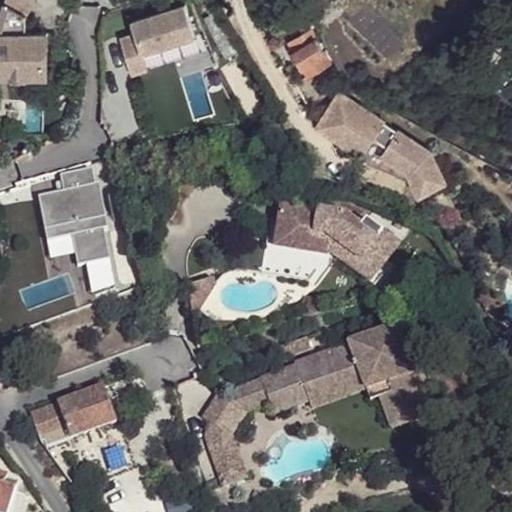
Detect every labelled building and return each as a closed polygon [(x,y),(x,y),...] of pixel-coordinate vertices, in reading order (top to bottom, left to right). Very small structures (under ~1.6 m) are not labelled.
[(5,0),(3,6),(26,16),(32,0),(5,0)] [(224,56),(236,48),(214,11),(207,0),(201,0),(199,1),(208,16),(202,18),(224,56)] [(3,6),(0,13),(0,33),(21,34),(26,16),(3,6)] [(136,36),(120,41),(131,77),(148,72),(142,55),(195,39),(185,8),(132,23),(136,36)] [(0,33),(0,75),(45,76),(45,34),(21,34),(0,33)] [(308,33),(289,46),(308,80),(328,68),(308,33)] [(335,96),(314,129),(359,158),(370,142),(384,150),(379,158),(405,175),(409,181),(418,198),(443,184),(426,153),(393,133),(390,137),(378,129),(380,125),(335,96)] [(380,125),(378,129),(390,137),(393,133),(380,125)] [(384,150),(370,142),(359,158),(360,165),(405,183),(409,181),(405,175),(379,158),(384,150)] [(61,196),(36,198),(41,244),(67,241),(70,271),(101,268),(97,226),(86,227),(80,177),(59,179),(61,196)] [(280,213),(275,246),(309,253),(307,263),(326,267),(337,255),(378,283),(400,251),(366,228),(360,235),(344,224),(280,213)] [(275,246),(273,258),(307,263),(309,253),(275,246)] [(337,255),(326,267),(371,293),(378,283),(337,255)] [(411,377),(395,329),(348,347),(348,349),(294,368),(298,379),(283,384),(280,376),(260,383),(268,406),(272,418),(308,405),(307,401),(360,382),(364,394),(374,390),(379,402),(387,424),(421,412),(409,377),(411,377)] [(360,382),(307,401),(308,405),(311,413),(364,394),(360,382)] [(268,406),(260,383),(224,400),(245,415),(268,406)] [(374,390),(364,394),(368,405),(379,402),(374,390)] [(105,392),(31,416),(39,440),(66,430),(68,436),(71,444),(117,428),(105,392)] [(245,415),(224,400),(197,439),(218,453),(245,415)] [(421,412),(387,424),(390,433),(425,421),(421,412)] [(66,430),(39,440),(40,446),(68,436),(66,430)] [(121,438),(74,454),(85,486),(132,470),(121,438)] [(8,483),(0,479),(0,511),(9,511),(16,493),(6,490),(8,483)]
